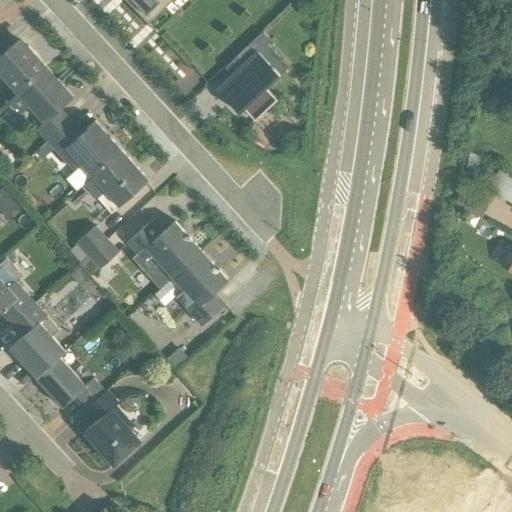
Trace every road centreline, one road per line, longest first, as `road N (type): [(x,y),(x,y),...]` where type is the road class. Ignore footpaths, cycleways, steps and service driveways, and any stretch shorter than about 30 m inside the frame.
road 1 (primary): [(368,331),(397,190),(419,0)]
road 2 (primary): [(376,0),(326,329)]
road 3 (residential): [(254,210),(54,0)]
road 4 (primary): [(326,329),(269,511)]
road 5 (residential): [(478,425),(445,374),(368,331)]
road 6 (residential): [(329,466),(380,424),(433,407)]
